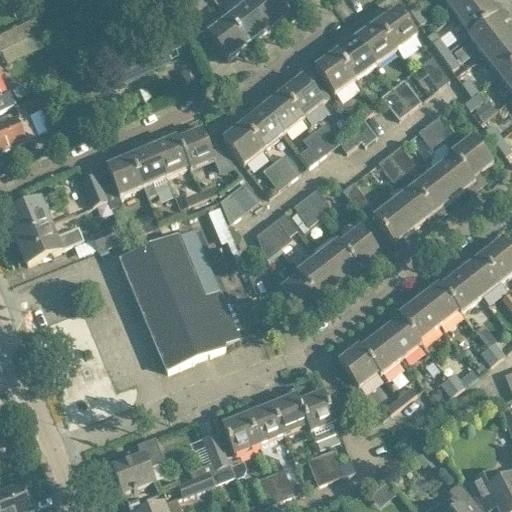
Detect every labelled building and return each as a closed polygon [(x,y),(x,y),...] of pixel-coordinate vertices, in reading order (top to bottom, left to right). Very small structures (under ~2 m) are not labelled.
[(284,11),(275,0),(257,0),(248,7),(268,33),(280,24),(284,29),(296,20),(288,8),(284,11)] [(441,0),(455,18),(478,0),(441,0)] [(471,38),(502,14),(496,6),(491,10),(483,0),(478,0),(455,18),(471,38)] [(268,33),(248,7),(228,23),(252,54),(260,48),(256,42),(268,33)] [(179,13),(190,39),(203,34),(191,8),(179,13)] [(427,24),(417,10),(410,15),(420,29),(427,24)] [(417,40),(403,20),(398,13),(385,22),(382,17),(373,22),(396,55),(417,40)] [(484,60),(510,40),(501,28),(508,22),(502,14),(471,38),(471,39),(469,41),(484,60)] [(376,69),(396,55),(373,22),(365,28),(369,34),(357,42),(376,69)] [(33,23),(0,39),(0,54),(0,56),(40,36),(33,23)] [(252,54),(228,23),(208,38),(228,64),(240,55),(245,60),(252,54)] [(499,80),(511,70),(511,42),(510,40),(484,60),(499,80)] [(166,51),(173,69),(196,59),(190,42),(166,51)] [(376,69),(357,42),(344,51),(340,46),(332,51),(355,84),(376,69)] [(440,42),(432,47),(442,61),(449,56),(440,42)] [(163,51),(109,75),(115,90),(170,66),(163,51)] [(355,84),(332,51),(324,57),(328,63),(315,72),(334,99),(355,84)] [(459,70),(449,56),(442,61),(452,75),(459,70)] [(434,62),(433,63),(422,70),(439,94),(450,85),(434,62)] [(511,96),(511,70),(499,80),(511,96)] [(317,84),(310,90),(303,81),(291,91),(286,86),(279,92),(304,123),(324,107),(331,101),(317,84)] [(469,84),(461,88),(472,102),(477,98),(478,97),(469,84)] [(404,85),(393,93),(410,116),(421,107),(404,85)] [(25,86),(12,94),(17,104),(31,97),(25,86)] [(284,139),(304,123),(279,92),(271,98),(275,103),(263,113),(284,139)] [(410,116),(393,93),(382,102),(399,124),(410,116)] [(2,98),(0,94),(0,115),(17,107),(10,94),(2,98)] [(148,96),(134,102),(139,113),(153,107),(148,96)] [(483,106),(477,98),(472,102),(464,108),(469,115),(483,106)] [(362,125),(364,124),(376,114),(371,108),(357,118),(362,125)] [(27,119),(0,130),(0,156),(36,141),(55,132),(47,112),(27,120),(27,119)] [(284,139),(263,113),(251,122),(247,117),(239,123),(264,154),(284,139)] [(440,121),(429,129),(444,149),(455,140),(440,121)] [(264,154),(239,123),(232,129),(235,135),(223,144),(244,170),(264,154)] [(364,124),(362,125),(351,133),(365,150),(377,141),(364,124)] [(325,127),(314,137),(329,157),(340,148),(325,127)] [(444,149),(429,129),(418,138),(433,157),(444,149)] [(492,130),(485,135),(495,148),(502,143),(492,130)] [(213,143),(207,145),(202,135),(188,141),(184,132),(175,136),(190,172),(189,173),(191,176),(215,166),(220,180),(236,173),(213,143)] [(190,172),(175,136),(165,139),(168,146),(154,152),(167,182),(189,173),(190,172)] [(329,157),(314,137),(303,145),(318,165),(329,157)] [(493,168),(473,142),(451,159),(453,161),(454,160),(478,192),(486,186),(480,178),(493,168)] [(511,156),(502,143),(495,148),(505,161),(511,156)] [(434,159),(431,167),(436,174),(434,176),(454,202),(466,193),(470,198),(478,192),(454,160),(453,161),(451,159),(444,149),(433,157),(434,159)] [(167,182),(154,152),(140,157),(137,151),(128,155),(144,192),(148,203),(158,199),(153,188),(167,182)] [(400,152),(389,160),(404,179),(415,171),(400,152)] [(144,192),(128,155),(119,159),(121,165),(107,171),(111,183),(100,187),(108,206),(109,205),(112,212),(123,208),(120,202),(144,192)] [(285,159),(273,168),(289,187),(300,179),(285,159)] [(404,179),(389,160),(378,168),(394,188),(404,179)] [(289,187),(273,168),(262,176),(278,196),(289,187)] [(454,202),(434,176),(414,191),(438,223),(446,217),(442,211),(454,202)] [(100,187),(97,180),(82,186),(93,212),(108,206),(100,187)] [(246,187),(238,193),(252,212),(260,205),(246,187)] [(353,188),(342,196),(357,216),(367,207),(353,188)] [(215,191),(201,197),(204,204),(217,199),(215,191)] [(438,223),(414,191),(394,207),(414,233),(426,223),(430,229),(438,223)] [(252,212),(238,193),(229,199),(243,219),(252,212)] [(17,243),(53,228),(48,216),(67,208),(62,194),(6,218),(17,243)] [(330,214),(315,195),(304,203),(319,223),(330,214)] [(204,204),(201,197),(185,203),(189,211),(204,204)] [(230,229),(243,219),(229,199),(220,206),(230,229)] [(319,223),(304,203),(293,212),(308,231),(319,223)] [(414,233),(394,207),(373,223),(389,243),(386,245),(394,257),(406,247),(402,242),(414,233)] [(100,221),(104,232),(123,226),(120,214),(100,221)] [(291,245),(276,225),(266,233),(278,254),(291,245)] [(28,269),(84,246),(78,233),(58,241),(53,228),(17,243),(28,269)] [(118,230),(92,241),(98,256),(124,245),(118,230)] [(278,254),(266,233),(256,241),(266,264),(278,254)] [(361,234),(341,249),(364,280),(372,274),(368,269),(381,259),(361,234)] [(205,302),(179,240),(121,264),(168,377),(225,354),(224,350),(240,343),(220,296),(205,302)] [(501,286),(511,278),(511,242),(505,248),(502,244),(489,254),(485,249),(477,255),(501,286)] [(364,280),(341,249),(338,246),(318,262),(338,288),(350,278),(356,286),(364,280)] [(501,286),(477,255),(469,261),(473,266),(461,276),(481,302),(501,286)] [(338,288),(318,262),(297,278),(299,281),(300,280),(324,311),(332,305),(326,297),(338,288)] [(481,302),(461,276),(449,285),(443,277),(435,284),(459,315),(461,318),(481,302)] [(300,280),(299,281),(279,295),(299,321),(312,312),(316,317),(324,311),(300,280)] [(439,330),(459,315),(435,284),(427,290),(431,295),(419,304),(439,330)] [(511,299),(510,297),(503,303),(511,315),(511,299)] [(82,302),(62,312),(70,327),(90,317),(82,302)] [(439,330),(419,304),(407,314),(403,308),(395,314),(419,345),(420,345),(439,330)] [(419,345),(395,314),(387,321),(393,328),(381,338),(401,364),(422,348),(420,345),(419,345)] [(401,364),(381,338),(369,347),(363,339),(355,345),(379,377),(378,378),(380,380),(401,364)] [(379,377),(355,345),(347,352),(351,357),(338,367),(359,393),(378,378),(379,377)] [(494,347),(487,352),(497,365),(504,359),(494,347)] [(497,365),(487,352),(481,357),(491,370),(497,365)] [(464,390),(459,384),(454,377),(447,382),(457,396),(464,390)] [(457,396),(447,382),(440,388),(451,401),(457,396)] [(336,427),(324,397),(308,403),(303,390),(294,394),(309,431),(307,431),(310,438),(336,427)] [(411,392),(398,402),(403,409),(416,398),(411,392)] [(309,431),(294,394),(285,397),(287,404),(272,410),(284,441),(307,431),(309,431)] [(438,395),(430,402),(437,412),(446,405),(438,395)] [(390,419),(403,409),(398,402),(385,412),(390,419)] [(284,441),(272,410),(256,416),(254,410),(245,414),(259,450),(284,441)] [(259,450),(245,414),(236,417),(238,423),(222,430),(234,460),(259,450)] [(202,443),(212,468),(190,476),(194,484),(228,470),(215,438),(202,443)] [(165,467),(156,442),(137,449),(142,462),(113,473),(123,499),(154,487),(149,473),(165,467)] [(427,454),(416,463),(424,474),(436,465),(427,454)] [(332,455),(319,461),(329,486),(343,481),(332,455)] [(319,461),(306,466),(317,491),(329,486),(319,461)] [(244,466),(231,471),(237,484),(244,480),(247,473),(244,466)] [(183,503),(214,490),(233,483),(228,470),(194,484),(178,490),(183,503)] [(283,475),(270,480),(280,506),(293,501),(283,475)] [(511,511),(511,479),(500,486),(495,475),(470,488),(481,510),(493,504),(496,511),(511,511)] [(280,506),(270,480),(257,485),(267,511),(280,506)] [(0,511),(33,511),(23,487),(0,496),(0,511)] [(449,496),(453,501),(447,506),(445,504),(435,511),(478,511),(460,488),(449,496)] [(179,511),(176,503),(154,511),(179,511)]
